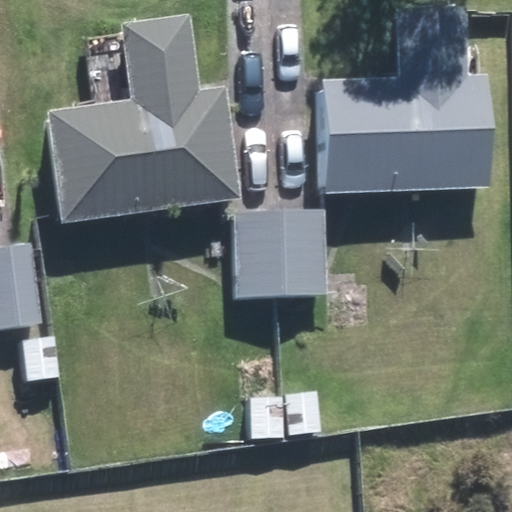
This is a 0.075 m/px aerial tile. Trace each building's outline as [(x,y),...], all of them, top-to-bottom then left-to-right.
[(447,74),(445,8),(377,11),(379,77),(305,80),(309,193),(473,187),(469,73),(447,74)] [(180,90),(168,14),(101,25),(112,99),(27,111),(43,222),(222,197),(206,86),(180,90)] [(312,209),(264,211),(268,295),(315,295),(312,209)] [(268,295),(264,211),(220,212),(224,297),(268,295)] [(0,244),(0,325),(29,321),(16,242),(0,244)] [(41,336),(10,341),(16,380),(47,376),(41,336)] [(309,431),(304,392),(273,396),(278,436),(309,431)] [(271,397),(239,398),(240,437),(272,436),(271,397)]
